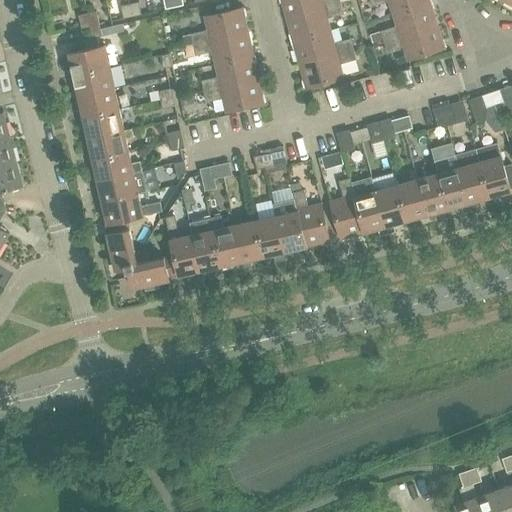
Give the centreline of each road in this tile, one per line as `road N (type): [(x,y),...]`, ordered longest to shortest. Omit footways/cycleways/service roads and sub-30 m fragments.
road 1 (tertiary): [(511,277),(192,356)]
road 2 (residential): [(68,261),(3,0)]
road 3 (residential): [(293,129),(461,82),(493,57)]
road 4 (residential): [(293,129),(261,0)]
